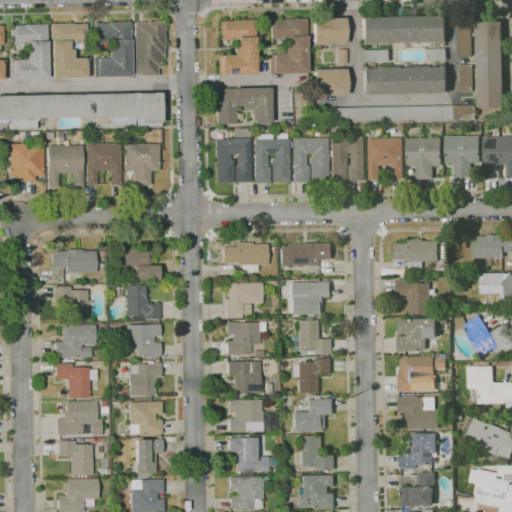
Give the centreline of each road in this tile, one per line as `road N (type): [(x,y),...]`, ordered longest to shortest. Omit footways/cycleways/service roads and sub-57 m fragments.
road 1 (residential): [(185,0),(195,511)]
road 2 (residential): [(511,208),(18,218)]
road 3 (residential): [(366,212),(368,511)]
road 4 (residential): [(18,218),(23,511)]
